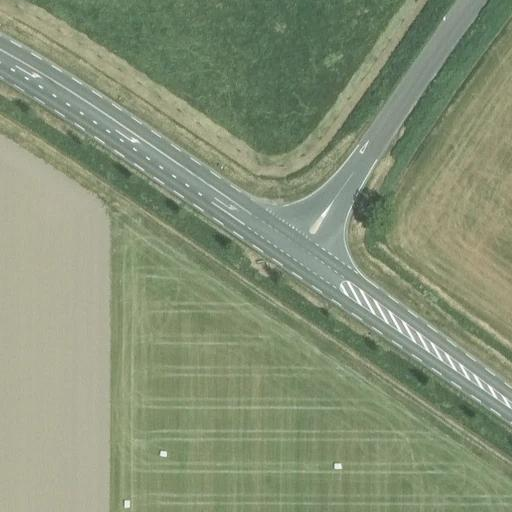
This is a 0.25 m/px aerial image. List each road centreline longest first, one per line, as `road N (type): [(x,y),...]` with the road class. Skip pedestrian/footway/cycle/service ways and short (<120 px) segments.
road 1 (secondary): [(291,236),(0,43)]
road 2 (secondary): [(0,72),(287,264)]
road 3 (secondary): [(287,264),(511,418)]
road 4 (unclassified): [(330,205),(472,0)]
road 5 (secondary): [(511,397),(314,251)]
